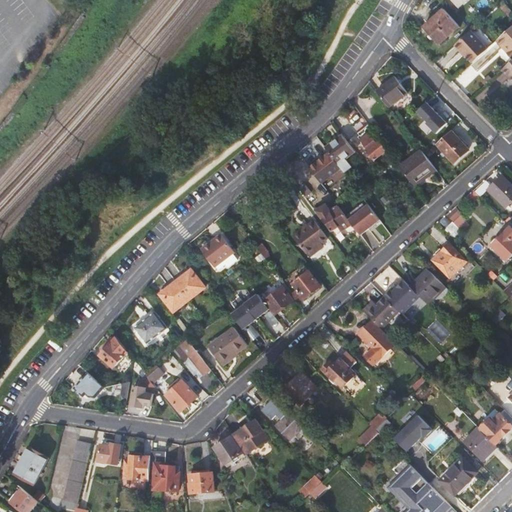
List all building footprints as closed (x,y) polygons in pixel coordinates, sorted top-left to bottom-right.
[(511,10),(503,1),(499,5),(510,16),(511,13),(511,10)] [(423,27),(440,45),(460,26),(443,9),(423,27)] [(511,26),(501,37),(510,48),(508,50),(511,54),(511,26)] [(469,58),(473,62),(488,49),(471,31),(455,46),(462,53),(464,52),(469,58)] [(511,61),(503,69),(511,79),(511,61)] [(395,77),(377,91),(391,108),(408,94),(395,77)] [(448,124),(428,103),(417,113),(422,118),(424,117),(429,123),(428,124),(438,134),(448,124)] [(374,160),(387,150),(364,119),(353,126),(357,130),(358,129),(364,137),(361,140),(369,150),(367,151),(374,160)] [(469,150),(453,132),(445,139),(438,145),(453,164),(469,150)] [(343,135),(326,148),(329,153),(341,168),(351,180),(357,176),(350,168),(351,167),(345,159),(355,151),(343,135)] [(421,151),(400,167),(417,189),(438,172),(421,151)] [(329,153),(309,168),(321,183),(341,168),(329,153)] [(511,185),(503,176),(488,190),(506,208),(511,201),(511,185)] [(304,183),(298,187),(310,202),(316,197),(304,183)] [(369,204),(349,220),(352,224),(361,235),(380,220),(369,204)] [(349,220),(338,206),(331,211),(328,206),(324,206),(316,212),(322,219),(323,218),(332,232),(338,228),(341,232),(352,224),(349,220)] [(457,207),(448,214),(462,231),(471,224),(457,207)] [(315,220),(294,236),(309,257),(317,251),(315,248),(328,238),(315,220)] [(453,222),(445,230),(455,240),(463,233),(453,222)] [(511,228),(511,227),(491,245),(506,260),(511,254),(511,228)] [(236,254),(223,235),(209,245),(211,248),(205,253),(216,268),(219,266),(221,269),(227,265),(229,268),(239,260),(235,255),(236,254)] [(272,257),(262,244),(257,248),(261,254),(267,261),(272,257)] [(450,244),(434,260),(451,278),(467,262),(450,244)] [(177,281),(190,300),(206,288),(193,269),(177,281)] [(428,269),(410,287),(421,298),(428,305),(434,299),(437,302),(444,299),(451,293),(428,269)] [(296,290),(292,293),(299,303),(303,300),(304,301),(322,286),(310,271),(292,285),(296,290)] [(173,312),(190,300),(177,281),(160,294),(173,312)] [(410,287),(405,281),(398,288),(394,292),(391,290),(385,296),(385,297),(399,311),(403,315),(421,298),(410,287)] [(282,288),(264,302),(270,309),(268,310),(274,317),(294,302),(282,288)] [(258,294),(245,305),(256,319),(257,319),(268,310),(270,309),(264,302),(258,294)] [(381,328),(399,311),(385,297),(377,305),(373,301),(363,310),(373,320),(381,328)] [(245,305),(245,304),(232,314),(244,328),(256,319),(245,305)] [(156,312),(136,329),(148,345),(169,328),(156,312)] [(374,366),(396,344),(381,328),(373,320),(359,334),(373,349),(365,357),(374,366)] [(234,328),(210,346),(221,362),(234,353),(235,355),(247,345),(234,328)] [(115,368),(129,352),(117,337),(101,356),(115,368)] [(203,376),(212,370),(191,342),(179,351),(186,361),(190,358),(203,376)] [(331,361),(322,370),(335,382),(336,381),(343,388),(358,372),(355,369),(352,372),(348,368),(355,361),(347,352),(335,365),(331,361)] [(165,374),(157,365),(147,374),(148,376),(153,383),(165,374)] [(302,372),(285,390),(301,407),(319,388),(302,372)] [(89,398),(95,398),(105,388),(89,374),(75,389),(85,397),(86,395),(89,398)] [(138,380),(137,385),(139,386),(140,381),(148,376),(147,374),(146,374),(138,380)] [(428,379),(424,375),(412,386),(416,390),(428,379)] [(150,392),(157,388),(153,383),(148,376),(140,381),(139,386),(137,385),(134,385),(131,405),(141,407),(142,404),(144,405),(152,406),(154,393),(150,392)] [(182,381),(166,395),(180,412),(198,397),(182,381)] [(123,383),(120,397),(127,398),(130,382),(123,383)] [(313,438),(275,399),(263,410),(273,420),(278,415),(282,420),(276,426),(290,440),(296,434),(300,438),(303,434),(310,441),(313,438)] [(490,418),(478,429),(494,445),(511,428),(511,417),(503,409),(491,419),(490,418)] [(379,414),(369,424),(375,429),(386,419),(386,418),(385,416),(383,418),(379,414)] [(433,430),(418,415),(395,438),(407,451),(422,436),(424,438),(433,430)] [(392,426),(386,419),(375,429),(381,436),(392,426)] [(258,420),(234,435),(235,435),(245,453),(246,455),(270,440),(258,420)] [(378,432),(372,426),(357,441),(363,447),(378,432)] [(483,461),(497,447),(494,445),(478,429),(478,428),(464,442),(483,461)] [(225,465),(245,453),(235,435),(216,447),(225,465)] [(61,508),(76,511),(77,508),(78,502),(93,444),(77,441),(61,508)] [(116,466),(120,445),(111,444),(110,447),(100,445),(97,462),(116,466)] [(30,447),(16,473),(35,484),(49,457),(30,447)] [(151,450),(150,461),(155,461),(153,490),(179,492),(180,474),(174,473),(175,466),(165,465),(166,452),(151,450)] [(147,481),(149,457),(131,456),(131,460),(126,460),(124,479),(147,481)] [(464,457),(440,480),(454,495),(478,473),(464,457)] [(393,468),(401,476),(411,466),(403,458),(393,468)] [(442,511),(449,505),(411,466),(401,476),(391,486),(412,507),(407,511),(442,511)] [(213,473),(190,475),(190,484),(189,484),(189,493),(215,491),(213,473)] [(299,491),(305,498),(310,493),(322,481),(315,475),(299,491)] [(326,486),(322,481),(310,493),(314,498),(326,486)] [(22,511),(30,511),(39,501),(34,496),(23,487),(11,502),(22,511)] [(39,490),(34,496),(39,501),(40,501),(45,495),(39,490)]
